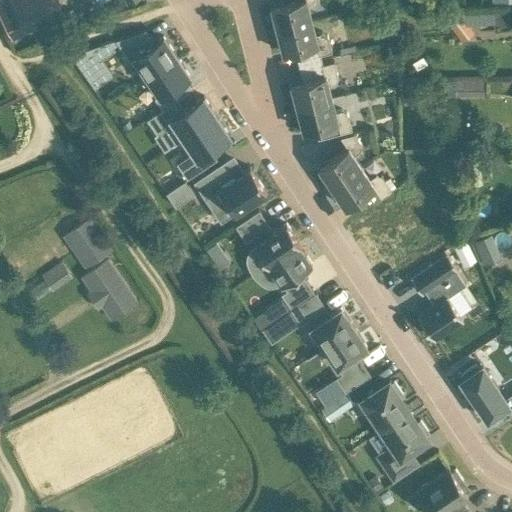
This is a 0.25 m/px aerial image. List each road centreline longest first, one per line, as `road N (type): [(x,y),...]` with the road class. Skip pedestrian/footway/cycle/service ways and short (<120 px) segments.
road 1 (unclassified): [(289,172),(468,445),(496,479),(511,485)]
road 2 (track): [(193,0),(7,63),(0,49)]
road 3 (unclassified): [(289,172),(197,31),(191,15),(198,0)]
road 4 (unclassified): [(231,0),(247,28),(276,131)]
